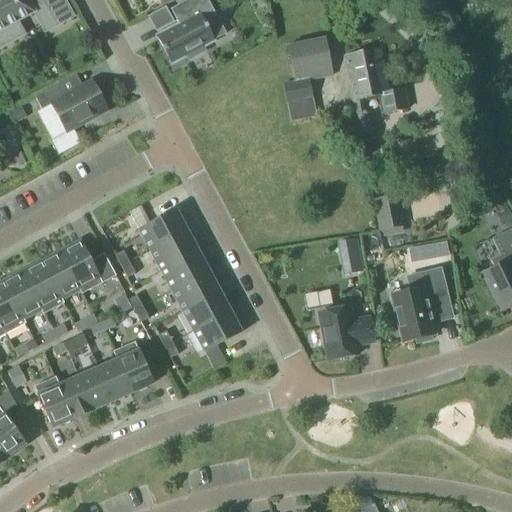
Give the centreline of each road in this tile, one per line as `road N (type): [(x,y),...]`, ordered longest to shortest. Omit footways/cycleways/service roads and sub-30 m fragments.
road 1 (residential): [(511,506),(393,480),(258,488),(174,511)]
road 2 (residential): [(2,511),(86,463),(180,425),(313,394)]
road 3 (residential): [(313,394),(178,146)]
road 4 (residential): [(0,244),(178,146)]
road 5 (residential): [(313,394),(508,344)]
road 6 (residential): [(178,146),(93,0)]
